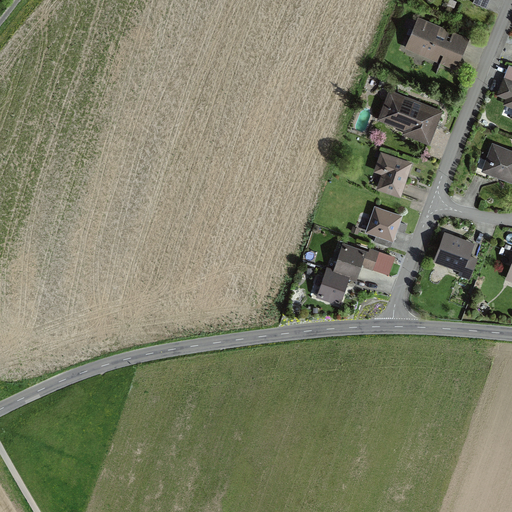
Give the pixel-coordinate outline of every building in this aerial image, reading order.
[(440,62),(455,69),(465,44),(416,23),(405,48),(425,56),(427,53),(437,57),(439,53),(443,55),(440,62)] [(511,84),(504,81),(498,95),(507,98),(505,104),(511,106),(511,84)] [(439,113),(389,93),(379,119),(393,125),(395,121),(415,129),(412,137),(427,143),(439,113)] [(511,182),(511,152),(492,145),(486,161),(478,159),(472,174),(486,179),(489,173),(511,182)] [(406,173),(410,163),(382,154),(377,167),(386,170),(380,187),(399,194),(406,173)] [(401,216),(376,208),(368,232),(393,240),(398,225),(401,216)] [(475,242),(444,231),(433,261),(453,268),(451,272),(470,279),(477,257),(470,255),(475,242)] [(323,287),(320,297),(341,304),(345,292),(349,278),(357,280),(361,267),(362,263),(364,264),(364,266),(382,272),(389,253),(370,247),(368,253),(343,245),(334,270),(326,267),(320,286),(323,287)]
